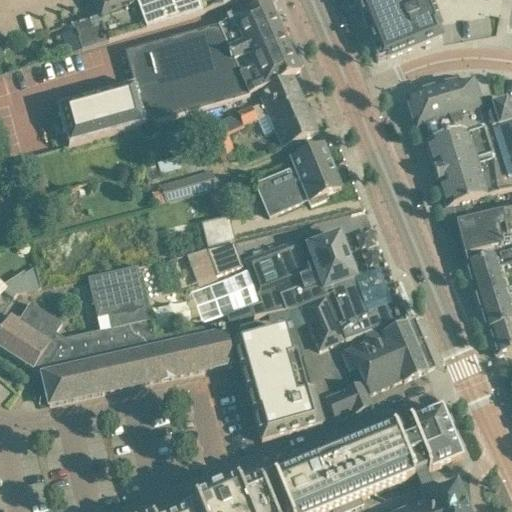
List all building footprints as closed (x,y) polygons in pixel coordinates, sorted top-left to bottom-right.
[(232,5),(246,0),(149,0),(141,3),(96,16),(96,17),(73,25),(73,27),(58,32),(61,38),(74,33),(81,53),(108,45),(151,31),(191,17),(232,4),(232,5)] [(90,0),(96,16),(141,3),(149,0),(90,0)] [(346,0),(350,10),(354,9),(358,8),(359,7),(376,0),(346,0)] [(426,0),(376,0),(359,7),(358,8),(364,23),(370,21),(375,33),(369,35),(376,51),(381,49),(386,62),(440,41),(436,31),(438,30),(433,17),(437,15),(431,1),(427,2),(426,0)] [(47,22),(59,17),(53,3),(41,9),(47,22)] [(300,77),(292,60),(268,6),(245,16),(246,17),(217,29),(125,55),(134,89),(140,110),(145,129),(212,110),(235,103),(236,103),(249,99),(258,95),(259,97),(292,81),(292,80),(300,77)] [(317,137),(292,81),(259,97),(262,105),(237,116),(243,129),(257,122),(264,138),(275,133),(283,152),(299,145),(317,137)] [(478,128),(473,115),(482,112),(480,106),(473,84),(443,89),(405,101),(415,133),(424,131),(428,144),(424,145),(424,146),(425,146),(434,172),(433,173),(437,186),(438,186),(446,212),(445,212),(445,213),(452,211),(471,205),(498,197),(498,196),(494,164),(489,164),(488,159),(492,158),(482,127),(478,128)] [(69,149),(145,129),(140,110),(134,89),(59,110),(69,149)] [(494,111),(490,100),(488,101),(489,103),(480,106),(482,112),(473,115),(478,128),(482,127),(492,158),(488,159),(489,164),(494,164),(498,196),(511,193),(511,125),(511,126),(505,108),(494,111)] [(340,192),(323,149),(291,163),(295,174),(289,177),(288,175),(255,189),(268,221),(307,205),(310,211),(327,203),(325,198),(340,192)] [(57,196),(58,195),(49,161),(41,163),(41,164),(35,167),(35,164),(28,166),(42,221),(62,216),(57,196)] [(156,209),(216,192),(211,174),(161,189),(162,193),(152,196),(156,209)] [(476,222),(471,205),(452,211),(466,268),(496,260),(503,258),(511,255),(511,214),(502,216),(495,218),(476,222)] [(207,251),(235,245),(229,220),(201,227),(207,251)] [(330,244),(329,242),(320,238),(245,266),(257,298),(262,296),(265,305),(250,310),(253,320),(289,312),(300,309),(301,311),(326,302),(343,345),(364,337),(373,334),(363,307),(363,303),(361,296),(364,292),(360,279),(354,278),(351,271),(355,266),(350,253),(344,252),(342,245),(339,243),(338,241),(330,244)] [(216,280),(242,271),(234,248),(206,254),(189,261),(197,283),(215,276),(216,280)] [(511,255),(503,258),(496,260),(466,268),(463,269),(484,335),(487,334),(511,325),(511,255)] [(1,292),(12,301),(15,298),(40,292),(35,271),(1,292)] [(153,343),(136,271),(88,283),(98,322),(110,319),(113,332),(65,343),(42,379),(49,409),(231,368),(222,326),(153,343)] [(318,354),(343,345),(326,302),(301,311),(307,326),(318,354)] [(62,327),(29,308),(19,324),(10,319),(0,333),(0,351),(42,379),(65,343),(56,337),(62,327)] [(300,309),(289,312),(295,331),(307,326),(301,311),(300,309)] [(335,424),(353,417),(354,418),(371,411),(366,400),(403,384),(403,386),(435,372),(414,323),(405,327),(402,321),(373,334),(364,337),(368,346),(342,357),(349,374),(357,371),(364,386),(325,402),(335,424)] [(511,325),(487,334),(495,360),(499,359),(511,355),(511,325)] [(324,429),(294,329),(259,339),(256,330),(239,335),(241,344),(232,347),(260,447),(324,429)] [(428,476),(461,462),(441,413),(408,427),(408,429),(427,474),(428,476)] [(427,474),(408,429),(394,435),(394,433),(349,451),(349,450),(339,454),(330,457),(321,461),(312,465),(303,469),(303,470),(272,483),(283,511),(353,511),(354,511),(362,508),(360,504),(366,501),(413,482),(414,482),(413,480),(415,479),(422,496),(425,503),(435,499),(432,492),(425,475),(427,474)] [(251,492),(248,485),(224,496),(229,508),(225,510),(219,496),(209,500),(214,511),(209,511),(206,503),(183,511),(270,511),(260,488),(251,492)] [(464,511),(456,490),(435,499),(425,503),(423,504),(424,507),(413,511),(464,511)]
